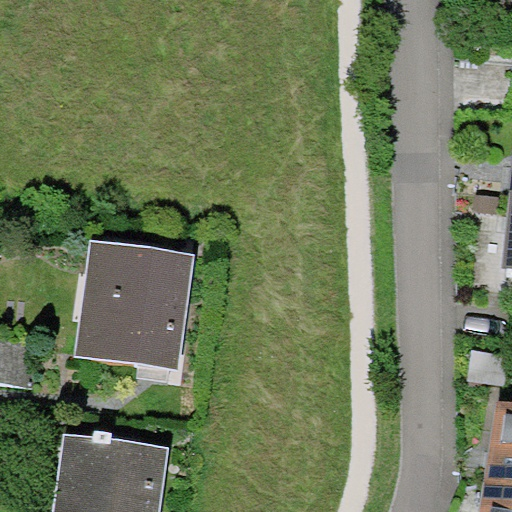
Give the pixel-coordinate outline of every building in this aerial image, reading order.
[(208,268),(105,253),(87,367),(190,382),(208,268)] [(36,330),(0,326),(0,387),(29,391),(36,330)] [(511,413),(501,412),(492,466),(489,488),(511,491),(511,413)] [(173,511),(181,462),(75,445),(64,511),(173,511)] [(511,511),(511,491),(489,488),(485,511),(511,511)]
